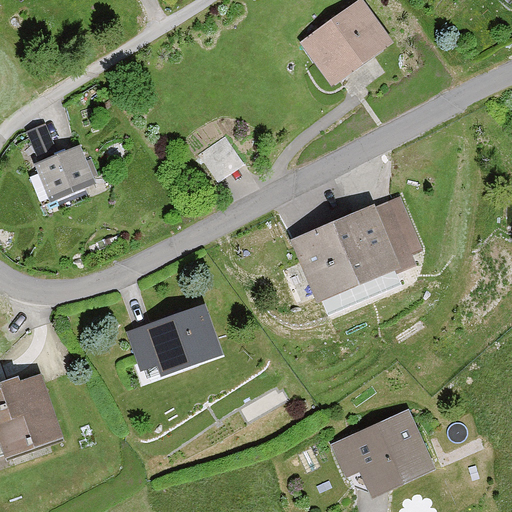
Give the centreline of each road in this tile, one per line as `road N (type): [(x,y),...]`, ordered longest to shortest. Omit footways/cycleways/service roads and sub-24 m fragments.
road 1 (residential): [(511,73),(97,285),(18,292),(0,274)]
road 2 (residential): [(0,139),(42,103),(207,0)]
